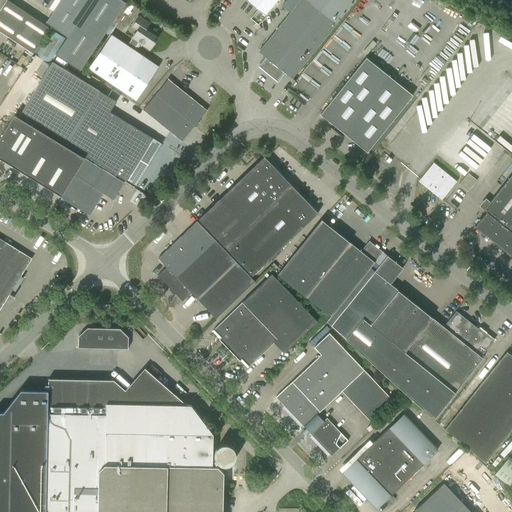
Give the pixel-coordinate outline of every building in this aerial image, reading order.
[(6,0),(0,10),(0,31),(33,53),(50,28),(7,0),(6,0)] [(125,3),(121,0),(60,0),(46,22),(67,37),(56,54),(80,71),(125,3)] [(246,0),(247,0),(258,9),(250,19),(258,25),(278,0),(246,0)] [(264,44),(258,52),(264,56),(267,58),(261,66),(277,80),(279,78),(284,72),(292,79),(292,78),(337,24),(355,0),(286,0),(282,6),(290,12),(264,44)] [(89,68),(136,100),(159,67),(151,61),(134,50),(138,43),(149,50),(158,38),(151,33),(152,31),(147,28),(149,24),(139,17),(132,27),(137,30),(127,45),(111,34),(89,68)] [(51,30),(35,55),(48,64),(65,38),(51,30)] [(366,58),(340,91),(325,108),(320,114),(367,152),(374,143),(383,132),(413,95),(366,58)] [(19,115),(67,144),(135,187),(139,181),(148,167),(159,149),(162,144),(110,112),(116,101),(52,62),(19,115)] [(143,110),(182,141),(201,117),(207,110),(202,106),(168,79),(143,110)] [(0,157),(21,171),(61,196),(85,158),(15,114),(0,137),(0,157)] [(487,153),(459,131),(444,150),(472,172),(487,153)] [(199,219),(207,228),(227,249),(252,276),(318,213),(267,159),(264,157),(253,167),(199,219)] [(124,182),(85,158),(61,196),(89,213),(92,207),(101,192),(113,200),(124,182)] [(456,181),(433,163),(419,181),(442,200),(456,181)] [(466,191),(475,179),(467,172),(458,184),(466,191)] [(481,219),(474,226),(511,256),(511,174),(483,210),(486,212),(481,219)] [(306,297),(331,317),(370,268),(375,262),(382,252),(383,252),(376,247),(369,241),(361,251),(350,242),(344,237),(322,219),(278,274),(306,297)] [(216,319),(256,280),(206,228),(198,220),(158,258),(166,267),(157,275),(182,301),(191,293),(216,319)] [(0,307),(30,259),(0,239),(0,307)] [(434,419),(483,358),(481,356),(495,339),(487,333),(479,327),(478,329),(473,325),(456,311),(443,326),(390,283),(403,268),(387,255),(375,271),(370,268),(331,317),(327,321),(331,325),(434,419)] [(317,322),(272,274),(211,332),(247,368),(274,342),(284,353),(317,322)] [(78,346),(128,347),(128,337),(120,329),(87,328),(78,336),(78,346)] [(321,411),(341,391),(369,421),(392,399),(391,398),(330,334),(329,333),(314,347),(321,355),(276,397),(304,427),(305,426),(306,428),(303,431),(305,432),(306,434),(308,432),(309,431),(311,433),(310,434),(331,456),(333,455),(342,446),(348,440),(327,418),(321,411)] [(470,450),(485,462),(511,429),(511,355),(507,351),(444,429),(470,450)] [(4,412),(0,411),(0,511),(223,511),(224,472),(218,466),(212,466),(213,434),(191,405),(156,404),(130,403),(130,394),(114,380),(49,379),(49,390),(47,390),(47,389),(22,388),(22,390),(21,390),(21,393),(4,412)] [(422,413),(414,420),(428,435),(436,428),(422,413)] [(414,420),(407,427),(421,442),(428,435),(414,420)] [(407,427),(400,434),(414,449),(421,442),(407,427)] [(436,428),(428,435),(442,450),(450,442),(436,428)] [(400,434),(393,441),(407,456),(414,449),(400,434)] [(428,435),(421,442),(435,456),(442,450),(428,435)] [(393,441),(386,448),(400,463),(407,456),(393,441)] [(421,442),(414,449),(428,463),(435,456),(421,442)] [(218,447),(215,450),(214,455),(215,459),(220,464),(225,465),(230,465),(233,462),(236,457),(236,453),(235,450),(232,446),(228,444),(223,444),(218,447)] [(386,448),(378,455),(392,469),(400,463),(386,448)] [(414,449),(407,456),(421,470),(428,463),(414,449)] [(378,455),(371,462),(385,476),(392,469),(378,455)] [(407,456),(400,463),(413,477),(421,470),(407,456)] [(493,476),(511,491),(511,462),(507,458),(493,476)] [(371,462),(364,469),(378,483),(385,476),(371,462)] [(400,463),(392,469),(406,484),(413,477),(400,463)] [(364,469),(357,476),(371,490),(378,483),(364,469)] [(392,469),(385,476),(399,491),(406,484),(392,469)] [(357,476),(349,483),(363,498),(371,490),(357,476)] [(385,476),(378,483),(392,498),(399,491),(385,476)] [(414,511),(415,511),(471,511),(443,482),(414,511)] [(378,483),(371,490),(385,505),(392,498),(378,483)] [(371,490),(363,498),(376,511),(385,505),(371,490)]
